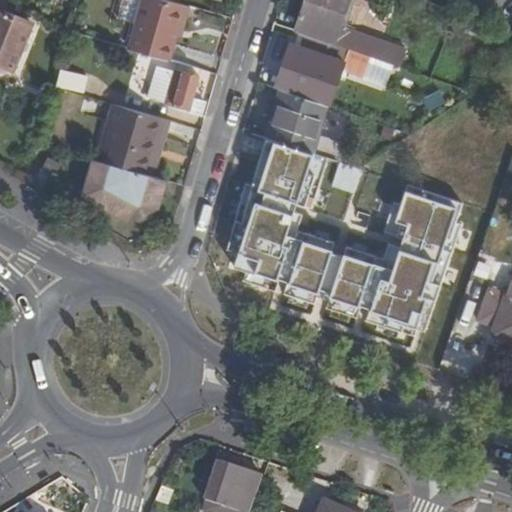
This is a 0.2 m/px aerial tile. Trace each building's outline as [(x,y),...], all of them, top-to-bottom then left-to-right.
[(161,0),(125,0),(119,22),(136,27),(129,51),(169,63),(177,39),(185,7),(161,0)] [(306,0),(294,33),(349,51),(368,58),(401,69),(406,53),(338,30),(348,0),(306,0)] [(191,9),(185,7),(177,39),(181,40),(191,9)] [(0,72),(3,74),(11,72),(12,71),(14,72),(32,26),(0,12),(0,72)] [(285,61),(280,76),(315,87),(325,58),(290,46),(285,61)] [(368,58),(349,51),(348,56),(367,63),(368,58)] [(367,63),(348,56),(347,56),(342,71),(361,78),(367,63)] [(60,72),(57,86),(85,93),(88,79),(60,72)] [(188,113),(192,102),(198,79),(175,72),(165,106),(188,113)] [(266,140),(280,145),(335,163),(341,145),(318,137),(327,108),(280,92),(266,140)] [(203,104),(192,102),(188,113),(199,116),(203,104)] [(160,143),(167,122),(118,108),(102,163),(123,169),(145,175),(155,142),(160,143)] [(266,140),(252,136),(243,168),(271,177),(280,145),(266,140)] [(463,195),(473,165),(426,148),(415,178),(463,195)] [(158,211),(167,182),(145,175),(123,169),(102,163),(95,161),(84,199),(129,224),(158,211)] [(477,321),(495,327),(506,295),(489,289),(477,321)] [(511,297),(506,295),(495,327),(492,335),(511,341),(511,297)] [(248,511),(261,477),(218,463),(205,502),(208,503),(204,511),(248,511)]
